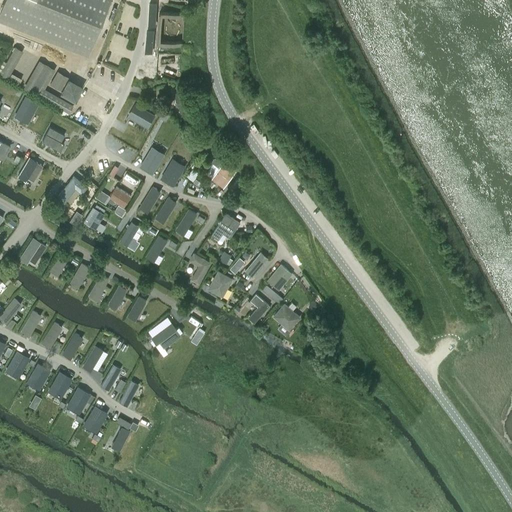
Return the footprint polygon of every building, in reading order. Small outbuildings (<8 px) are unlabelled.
[(3,0),(0,9),(0,20),(87,56),(109,0),(3,0)] [(159,12),(157,44),(182,45),(185,13),(159,12)] [(0,71),(0,73),(7,78),(23,52),(14,46),(0,71)] [(72,107),(41,89),(53,69),(38,60),(23,87),(69,113),(72,107)] [(50,83),(61,89),(68,77),(57,71),(50,83)] [(183,112),(185,117),(194,113),(184,85),(179,87),(181,92),(175,94),(181,113),(183,112)] [(135,102),(127,115),(147,127),(154,114),(135,102)] [(64,134),(50,126),(42,140),(60,150),(64,142),(61,140),(64,134)] [(0,139),(0,159),(2,160),(10,145),(0,139)] [(145,167),(151,170),(166,145),(160,141),(145,167)] [(166,180),(174,184),(191,155),(183,151),(175,164),(169,161),(160,175),(166,179),(166,180)] [(43,165),(36,161),(29,157),(18,176),(25,180),(27,177),(33,181),(43,165)] [(215,158),(211,162),(219,168),(213,176),(225,185),(234,173),(223,164),(215,158)] [(200,173),(194,169),(188,176),(194,181),(197,177),(200,173)] [(75,188),(81,192),(86,186),(73,176),(57,196),(64,202),(75,188)] [(110,196),(124,205),(130,195),(116,186),(110,196)] [(152,186),(139,207),(147,211),(159,190),(152,186)] [(99,190),(95,197),(100,200),(104,193),(99,190)] [(168,196),(155,217),(163,221),(175,201),(168,196)] [(93,207),(84,221),(90,224),(95,227),(98,221),(103,214),(102,213),(105,209),(96,204),(94,208),(93,207)] [(119,204),(115,211),(123,216),(127,209),(119,204)] [(189,209),(176,229),(183,234),(188,227),(196,213),(189,209)] [(225,229),(232,234),(240,222),(226,213),(212,233),(219,238),(225,229)] [(131,221),(119,240),(127,244),(138,225),(131,221)] [(159,235),(146,256),(153,260),(157,253),(166,239),(159,235)] [(20,257),(26,261),(28,258),(34,262),(45,245),(33,237),(20,257)] [(49,271),(57,275),(69,255),(61,250),(49,271)] [(224,250),(219,259),(227,263),(232,254),(224,250)] [(192,278),(199,282),(210,262),(194,252),(190,259),(200,265),(192,278)] [(252,275),(267,257),(261,252),(246,270),(252,275)] [(69,282),(78,287),(89,267),(81,262),(69,282)] [(268,279),(279,288),(292,273),(281,264),(268,279)] [(208,288),(222,296),(232,278),(218,270),(208,288)] [(87,295),(96,300),(109,278),(100,274),(87,295)] [(107,305),(115,310),(127,289),(119,284),(107,305)] [(277,292),(273,297),(279,302),(283,297),(277,292)] [(249,317),(254,322),(269,305),(256,293),(251,299),(258,306),(249,317)] [(14,297),(0,314),(0,316),(7,321),(21,303),(14,297)] [(139,297),(128,317),(137,322),(148,301),(139,297)] [(314,299),(309,304),(315,309),(320,305),(314,299)] [(284,303),(274,315),(282,322),(279,327),(288,335),(291,330),(289,328),(300,316),(284,303)] [(32,311),(20,331),(29,336),(41,315),(32,311)] [(53,322),(42,342),(50,347),(62,327),(53,322)] [(164,346),(180,334),(171,323),(152,337),(157,343),(160,341),(164,346)] [(74,333),(63,353),(71,358),(83,338),(74,333)] [(94,345),(83,365),(91,370),(103,350),(94,345)] [(16,350),(7,367),(19,374),(29,358),(16,350)] [(37,362),(28,379),(40,386),(50,370),(37,362)] [(113,364),(101,384),(109,389),(121,369),(113,364)] [(59,371),(49,388),(62,395),(72,379),(59,371)] [(131,380),(119,400),(127,405),(139,385),(131,380)] [(77,387),(68,404),(80,411),(90,394),(77,387)] [(94,405),(85,422),(98,429),(107,413),(94,405)] [(122,426),(111,447),(120,451),(130,430),(122,426)]
